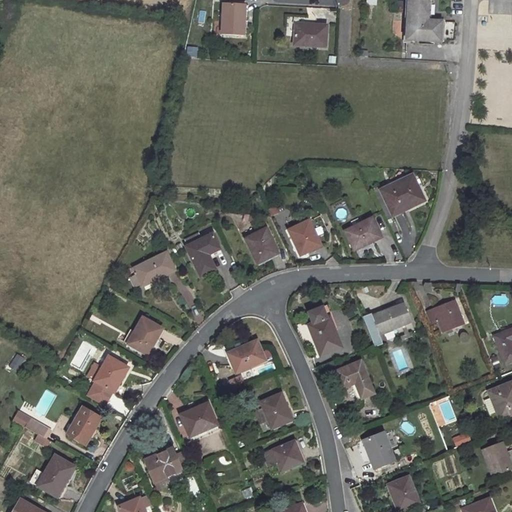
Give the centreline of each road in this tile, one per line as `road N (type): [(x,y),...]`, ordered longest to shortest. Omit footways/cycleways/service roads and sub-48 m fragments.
road 1 (residential): [(264,292),(196,344),(157,388),(87,511)]
road 2 (residential): [(416,274),(446,189),(471,0)]
road 3 (residential): [(337,511),(319,410),(264,292)]
road 4 (residential): [(416,274),(295,281),(264,292)]
